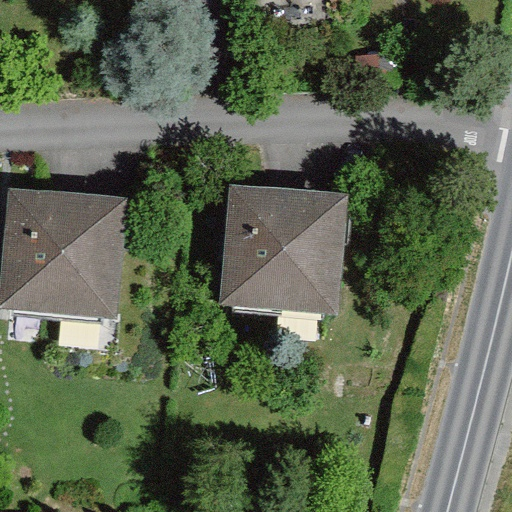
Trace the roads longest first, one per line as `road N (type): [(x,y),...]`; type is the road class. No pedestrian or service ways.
road 1 (residential): [(0,141),(370,115),(511,132)]
road 2 (tertiary): [(511,256),(447,511)]
